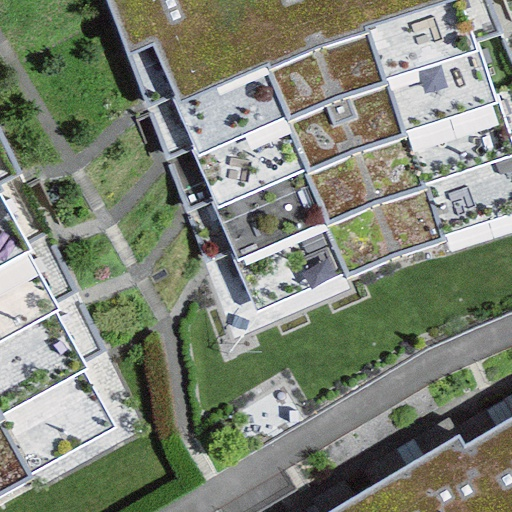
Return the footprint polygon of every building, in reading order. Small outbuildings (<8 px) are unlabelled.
[(511,58),(489,0),(104,0),(204,255),(228,246),(245,289),(338,253),(349,281),(446,243),(437,218),(511,189),(511,58)] [(0,130),(0,495),(33,480),(19,450),(101,411),(78,363),(104,351),(0,130)] [(511,511),(511,419),(463,448),(499,511),(511,511)] [(457,438),(406,468),(431,511),(499,511),(463,448),(457,438)] [(431,511),(406,468),(356,498),(364,511),(431,511)] [(364,511),(356,498),(330,511),(364,511)]
